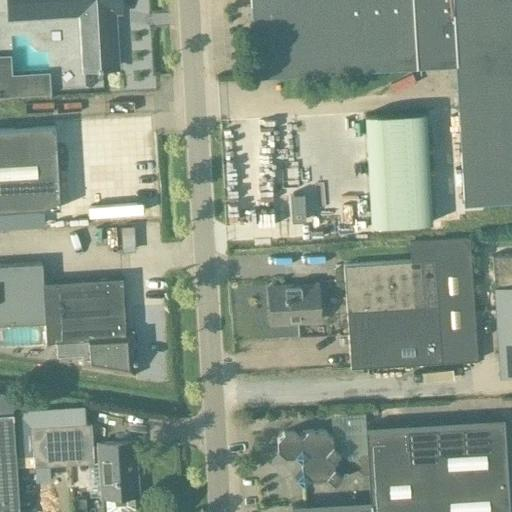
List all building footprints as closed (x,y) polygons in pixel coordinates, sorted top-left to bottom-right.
[(119,11),(118,0),(8,0),(9,17),(80,13),(83,68),(116,66),(113,21),(109,21),(109,11),(119,11)] [(463,204),(511,201),(511,0),(250,0),(255,77),(455,65),(463,204)] [(0,96),(49,95),(48,71),(10,72),(9,53),(0,53),(0,96)] [(365,115),(371,226),(431,223),(425,111),(365,115)] [(0,210),(59,207),(54,126),(0,128),(0,210)] [(350,367),(477,359),(469,237),(432,240),(409,241),(410,259),(343,263),(344,267),(335,268),(336,279),(345,279),(350,367)] [(494,287),(493,287),(499,376),(511,375),(511,253),(492,255),(494,287)] [(135,360),(136,360),(136,357),(135,357),(133,335),(125,336),(121,277),(43,281),(42,261),(0,263),(0,324),(44,321),(45,341),(56,341),(57,356),(82,355),(82,366),(136,373),(135,360)] [(270,322),(319,319),(317,284),(268,286),(270,322)] [(0,511),(19,511),(11,391),(0,391),(0,511)] [(361,429),(361,414),(339,414),(339,430),(361,429)] [(292,511),(508,511),(503,418),(365,426),(367,450),(362,450),(356,457),(346,458),(332,446),(332,435),(324,429),(306,430),(300,437),(293,431),(283,431),(276,439),(277,449),(285,456),(294,455),(301,461),(302,470),(295,477),(303,485),(310,477),(327,476),(334,483),(346,469),(358,468),(363,473),(368,472),(370,500),(292,505),(292,511)] [(102,496),(138,494),(136,469),(134,469),(133,457),(135,457),(134,440),(98,442),(98,446),(92,446),(91,422),(31,426),(34,466),(100,461),(102,496)]
